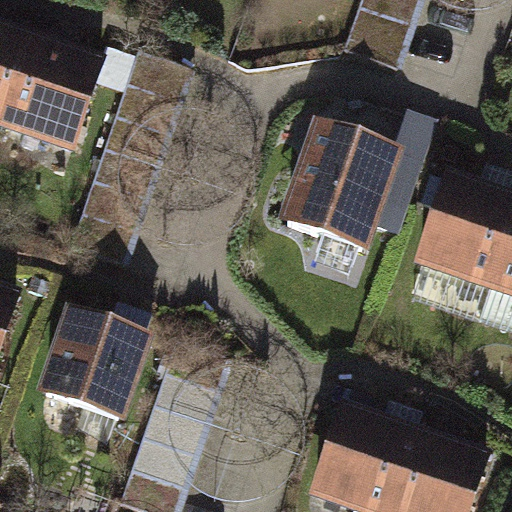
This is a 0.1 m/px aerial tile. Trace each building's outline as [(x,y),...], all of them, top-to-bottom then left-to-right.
[(364,0),(346,55),(401,73),(426,0),(364,0)] [(0,39),(0,128),(3,129),(31,50),(0,39)] [(31,50),(3,129),(75,155),(104,75),(31,50)] [(140,54),(77,241),(134,259),(196,73),(140,54)] [(323,129),(289,228),(363,253),(397,154),(323,129)] [(511,201),(447,178),(419,257),(491,283),(511,224),(511,201)] [(511,224),(491,283),(511,290),(511,224)] [(0,299),(0,370),(22,308),(0,299)] [(75,320),(50,396),(122,419),(148,343),(75,320)] [(181,347),(125,507),(138,511),(182,511),(233,365),(181,347)] [(345,410),(317,489),(381,511),(390,511),(418,436),(345,410)] [(418,436),(390,511),(472,511),(491,461),(418,436)]
